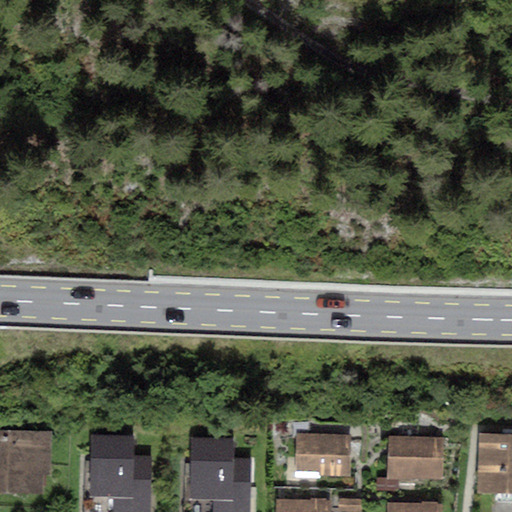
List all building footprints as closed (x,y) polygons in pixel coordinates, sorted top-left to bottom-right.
[(132,423),(94,422),(92,499),(114,500),(113,511),(152,511),(154,443),(132,442),(132,423)] [(231,426),(193,425),(191,502),(213,503),(212,511),(251,511),(252,446),(231,445),(231,426)] [(0,433),(0,495),(45,496),(47,435),(0,433)] [(295,437),(295,481),(352,481),(351,437),(295,437)] [(511,438),(480,437),(478,497),(511,497),(511,438)] [(388,440),(388,484),(445,484),(445,440),(388,440)] [(274,504),(274,511),(330,511),(331,503),(274,504)]
